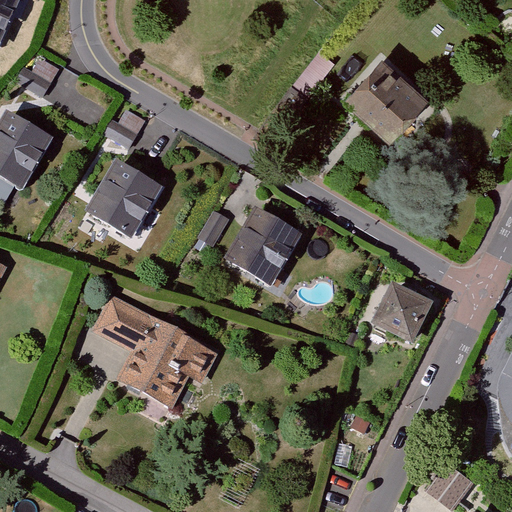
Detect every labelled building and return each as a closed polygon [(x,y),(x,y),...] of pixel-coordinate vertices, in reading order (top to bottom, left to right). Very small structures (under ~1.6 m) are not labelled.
[(0,0),(0,71),(31,4),(22,0),(0,0)] [(309,101),(334,62),(317,51),(292,91),(309,101)] [(36,58),(19,84),(41,98),(57,72),(36,58)] [(386,62),(347,106),(393,146),(432,102),(386,62)] [(121,109),(107,138),(131,150),(145,121),(121,109)] [(57,144),(5,115),(0,123),(0,189),(24,202),(57,144)] [(170,189),(121,162),(89,222),(138,249),(170,189)] [(304,238),(259,214),(227,273),(272,297),(304,238)] [(0,290),(9,272),(0,267),(0,290)] [(433,306),(378,282),(360,325),(415,348),(433,306)] [(223,358),(180,333),(143,396),(186,421),(223,358)] [(511,348),(476,416),(511,435),(511,348)] [(424,493),(449,511),(451,511),(473,485),(446,464),(424,493)]
